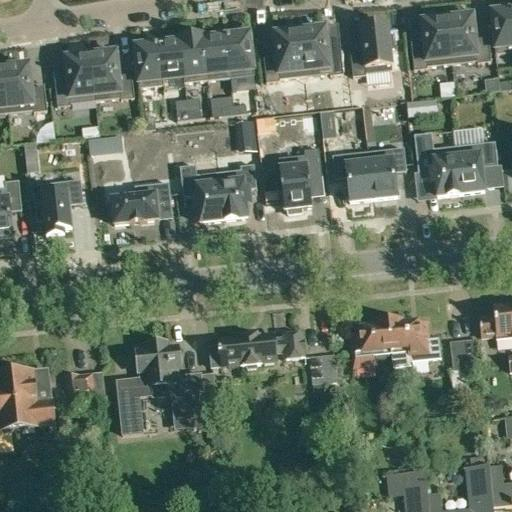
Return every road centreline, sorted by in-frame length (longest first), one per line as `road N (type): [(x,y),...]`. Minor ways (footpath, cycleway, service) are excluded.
road 1 (tertiary): [(0,307),(511,248)]
road 2 (residential): [(223,0),(43,27)]
